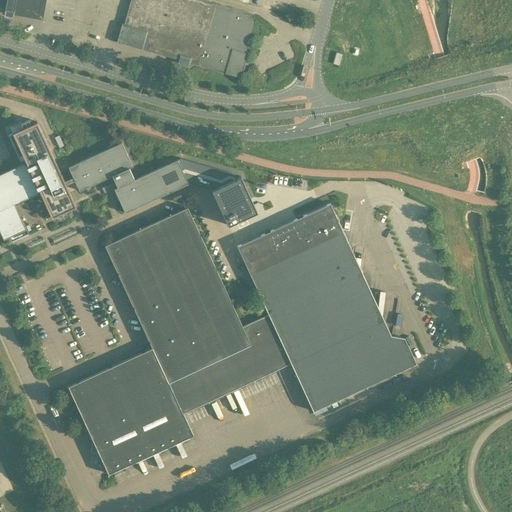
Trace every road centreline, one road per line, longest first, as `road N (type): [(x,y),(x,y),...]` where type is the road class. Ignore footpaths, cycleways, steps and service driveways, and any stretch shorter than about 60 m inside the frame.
road 1 (secondary): [(322,110),(231,118),(20,69)]
road 2 (tertiary): [(286,92),(236,101),(200,97),(0,38)]
road 3 (secondary): [(20,69),(214,130),(306,133)]
road 4 (secondary): [(306,133),(511,83)]
road 5 (secondary): [(511,68),(322,110)]
